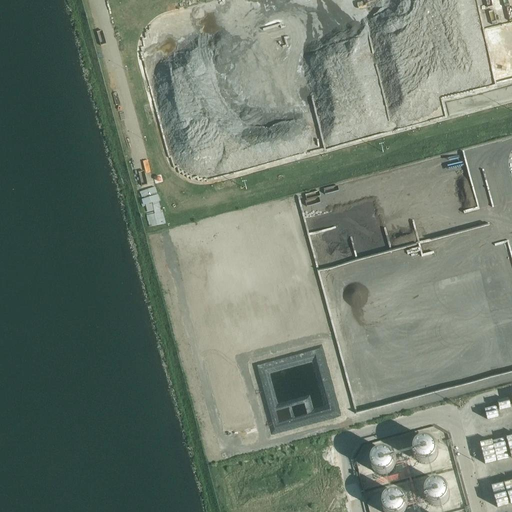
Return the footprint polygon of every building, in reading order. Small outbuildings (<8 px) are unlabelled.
[(511,0),(467,0),(476,8),(511,22),(511,0)] [(168,203),(160,173),(144,177),(152,207),(168,203)] [(168,205),(155,208),(158,224),(171,221),(168,205)] [(421,464),(425,465),(429,464),(433,462),(436,459),(437,455),(437,451),(436,447),(433,443),(429,441),(425,441),(421,441),(418,443),(415,447),(413,451),(413,455),(415,459),(418,462),(421,464)] [(372,468),(374,472),(377,475),(381,476),(385,476),(389,475),(392,472),(394,468),(395,464),(394,460),(392,457),(389,454),(385,452),(381,452),(377,454),(374,457),(372,460),(371,464),(372,468)] [(427,502),(430,505),(434,507),(439,507),(442,506),(446,503),(448,500),(449,495),(448,491),(446,488),(443,485),(440,483),(435,483),(431,484),(428,487),(426,490),(425,494),(425,499),(427,502)] [(384,511),(405,511),(406,510),(407,505),(406,501),(403,498),(400,496),(396,495),(392,495),(388,497),(385,500),(383,503),(383,508),(384,511)]
